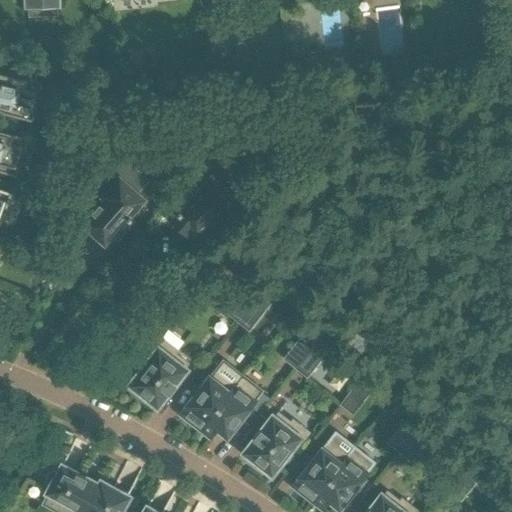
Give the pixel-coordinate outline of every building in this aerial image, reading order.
[(27,0),(28,15),(57,14),(56,0),(27,0)] [(14,60),(0,56),(0,64),(12,67),(14,60)] [(361,64),(340,68),(341,74),(362,71),(361,64)] [(0,111),(32,119),(41,81),(0,71),(0,111)] [(249,101),(255,106),(259,103),(270,90),(271,84),(253,83),(248,92),(249,101)] [(122,86),(110,87),(111,96),(122,95),(122,86)] [(302,119),(310,125),(322,109),(314,103),(302,119)] [(27,137),(0,129),(0,169),(16,175),(27,137)] [(112,141),(101,131),(89,144),(101,154),(112,141)] [(93,211),(82,223),(95,234),(93,236),(101,243),(103,241),(105,243),(111,236),(114,239),(132,219),(128,216),(144,198),(137,192),(148,180),(119,153),(97,177),(109,188),(102,196),(104,198),(99,203),(92,211),(93,211)] [(228,182),(217,172),(214,176),(212,174),(180,209),(179,208),(177,211),(177,212),(171,219),(173,221),(172,224),(181,232),(184,231),(186,233),(190,229),(197,236),(210,222),(207,220),(213,214),(218,219),(227,210),(223,207),(234,194),(225,186),(228,182)] [(0,220),(10,192),(0,188),(0,220)] [(47,261),(51,263),(55,261),(56,257),(55,253),(50,252),(47,253),(45,258),(47,261)] [(237,321),(259,293),(246,284),(225,312),(237,321)] [(259,293),(237,321),(249,330),(271,303),(259,293)] [(295,368),(317,340),(305,331),(283,358),(295,368)] [(169,392),(176,383),(175,382),(186,368),(184,367),(187,362),(175,352),(177,350),(161,337),(148,354),(151,356),(130,383),(133,386),(131,388),(143,397),(145,395),(157,405),(168,391),(169,392)] [(317,340),(295,368),(307,377),(329,350),(317,340)] [(203,426),(207,421),(206,420),(236,383),(242,374),(223,359),(210,376),(209,375),(179,413),(201,429),(203,426)] [(206,420),(207,421),(227,436),(256,399),(255,398),(262,390),(242,374),(236,383),(206,420)] [(361,377),(340,404),(353,414),(374,387),(361,377)] [(291,421),(279,412),(275,417),(273,415),(262,429),(260,428),(254,437),(255,438),(244,451),(257,462),(255,464),(267,473),(268,471),(271,473),(293,446),(295,448),(308,431),(293,419),(291,421)] [(399,452),(421,424),(409,414),(387,442),(399,452)] [(421,424),(399,452),(411,461),(433,433),(421,424)] [(313,501),(320,493),(319,492),(349,454),(355,446),(335,431),(323,447),(322,447),(292,484),(313,500),(313,501)] [(322,508),(328,500),(340,508),(369,470),(368,470),(375,462),(355,446),(349,454),(319,492),(320,493),(313,501),(322,508)] [(60,511),(73,511),(76,507),(84,511),(99,484),(85,477),(85,476),(76,471),(76,472),(62,464),(59,469),(57,469),(53,468),(50,469),(49,470),(47,471),(46,473),(45,476),(45,478),(45,480),(46,482),(47,484),(49,485),(50,486),(47,492),(48,492),(43,503),(60,511)] [(460,501),(483,474),(470,464),(448,490),(460,501)] [(119,511),(128,495),(101,480),(99,484),(84,511),(83,511),(119,511)] [(400,500),(387,490),(384,495),(382,494),(371,508),(369,507),(365,511),(415,511),(417,510),(402,498),(400,500)]
